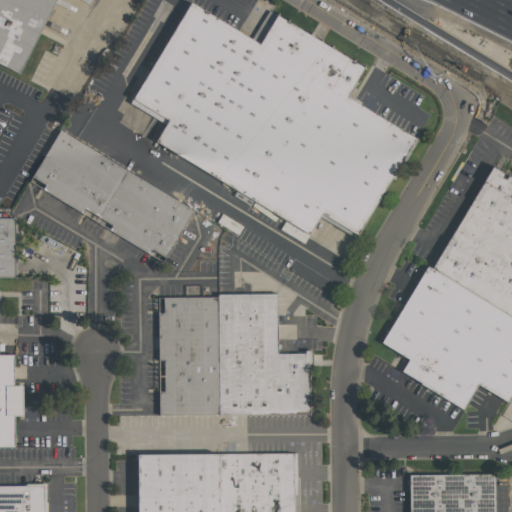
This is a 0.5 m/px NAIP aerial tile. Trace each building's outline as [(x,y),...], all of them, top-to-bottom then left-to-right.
[(0,0),(0,68),(19,78),(56,0),(0,0)] [(188,1),(115,128),(304,241),(318,216),(354,239),(412,143),(342,99),(361,69),(272,16),(256,42),(188,1)] [(42,189),(45,183),(32,175),(60,129),(193,210),(162,262),(42,189)] [(511,183),(488,169),(383,348),(405,362),(397,372),(464,413),(476,390),(502,407),(511,391),(511,183)] [(14,278),(0,278),(0,218),(13,218),(14,278)] [(309,413),(159,414),(159,391),(164,391),(163,359),(158,359),(158,313),(163,313),(163,297),(217,297),(217,294),(276,293),(277,353),(304,353),(304,349),(311,349),(312,369),(309,369),(309,413)] [(13,447),(0,447),(0,354),(13,354),(13,385),(22,385),(22,415),(13,415),(13,447)] [(137,511),(137,453),(218,453),(218,454),(294,454),(294,511),(137,511)] [(409,511),(409,474),(494,474),(494,511),(409,511)] [(0,511),(0,486),(43,486),(43,511),(0,511)]
